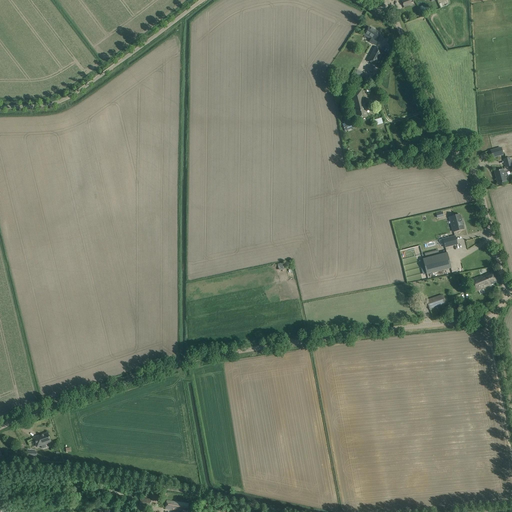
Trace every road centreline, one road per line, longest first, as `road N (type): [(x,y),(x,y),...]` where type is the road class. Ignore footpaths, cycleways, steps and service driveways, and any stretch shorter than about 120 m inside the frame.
road 1 (unclassified): [(0,428),(192,359),(491,319),(509,295)]
road 2 (unclassified): [(509,295),(479,190),(434,115),(391,12)]
road 3 (track): [(284,511),(73,468),(0,464)]
road 4 (unclassified): [(210,0),(70,98),(0,109)]
